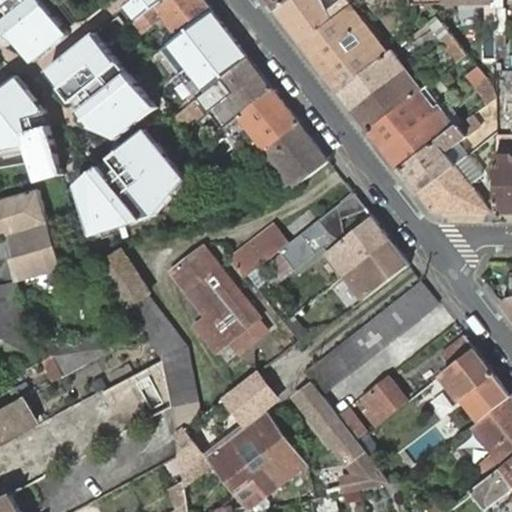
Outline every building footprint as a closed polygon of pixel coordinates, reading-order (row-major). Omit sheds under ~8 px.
[(75,32),(49,0),(0,0),(0,21),(20,39),(38,62),(75,32)] [(179,35),(213,9),(205,0),(165,0),(138,21),(146,32),(155,24),(160,29),(169,22),(179,35)] [(294,0),(268,0),(276,10),(294,0)] [(331,11),(325,0),(294,0),(276,10),(303,45),(336,20),(351,8),(345,0),(340,4),(331,11)] [(340,4),(338,0),(325,0),(331,11),(340,4)] [(496,0),(446,0),(447,5),(447,12),(447,17),(455,17),(454,12),(454,5),(496,5),(496,0)] [(511,0),(496,0),(496,5),(496,12),(496,36),(507,36),(506,15),(511,14),(511,0)] [(389,53),(351,8),(336,20),(303,45),(340,92),(389,53)] [(447,27),(438,16),(430,23),(444,42),(453,35),(447,27)] [(122,142),(169,104),(113,40),(100,27),(46,71),(92,129),(122,142)] [(453,35),(444,42),(459,61),(468,54),(453,35)] [(394,49),(389,53),(340,92),(355,112),(402,75),(392,62),(400,56),(394,49)] [(511,49),(500,50),(500,67),(511,67),(511,49)] [(199,117),(209,109),(224,128),(241,115),(275,89),(251,58),(190,106),(199,117)] [(467,77),(474,86),(487,76),(480,67),(467,77)] [(18,75),(0,89),(0,148),(29,144),(32,154),(34,164),(40,180),(65,177),(53,123),(29,130),(25,116),(48,110),(18,75)] [(402,75),(355,112),(370,131),(417,94),(423,89),(425,89),(419,81),(412,87),(402,75)] [(474,86),(488,104),(497,98),(497,89),(487,76),(474,86)] [(301,123),(275,89),(241,115),(267,149),(301,123)] [(426,105),(432,101),(423,89),(417,94),(426,105)] [(417,94),(370,131),(386,151),(418,127),(420,129),(444,110),(445,109),(436,97),(432,101),(426,105),(417,94)] [(447,115),(444,110),(420,129),(418,127),(386,151),(401,170),(448,135),(438,123),(447,115)] [(482,125),(474,115),(448,135),(401,170),(420,194),(457,164),(468,155),(459,143),(482,125)] [(331,161),(301,123),(267,149),(279,165),(291,180),(297,186),(331,161)] [(103,161),(73,183),(90,242),(164,219),(196,176),(152,125),(103,161)] [(498,213),(511,213),(511,155),(505,156),(505,147),(498,147),(498,213)] [(468,155),(457,164),(420,194),(433,212),(494,213),(473,185),(484,176),(468,155)] [(0,237),(50,222),(40,189),(8,197),(0,198),(0,237)] [(392,240),(357,195),(330,215),(349,239),(330,254),(346,276),(392,240)] [(65,268),(50,222),(0,237),(0,362),(37,357),(35,344),(22,285),(20,280),(47,273),(65,268)] [(250,276),(291,245),(276,225),(235,256),(250,276)] [(298,273),(319,256),(305,239),(284,256),(298,273)] [(411,264),(392,240),(346,276),(365,300),(411,264)] [(262,317),(206,246),(173,272),(208,316),(197,325),(218,351),(231,341),(240,352),(268,330),(259,319),(262,317)] [(152,295),(124,253),(104,267),(131,309),(152,295)] [(346,276),(330,254),(320,262),(337,283),(346,276)] [(89,263),(84,266),(91,277),(97,273),(89,263)] [(439,300),(423,280),(307,371),(324,392),(440,302),(439,300)] [(511,296),(510,297),(503,302),(511,313),(511,296)] [(152,299),(131,315),(143,330),(151,342),(163,358),(163,360),(171,406),(171,408),(177,439),(187,430),(201,419),(189,349),(152,299)] [(143,330),(35,344),(37,357),(51,355),(85,350),(115,346),(151,342),(143,330)] [(453,367),(476,348),(467,336),(443,354),(453,367)] [(51,355),(41,360),(53,382),(64,376),(91,361),(116,348),(115,346),(85,350),(51,355)] [(464,401),(497,375),(476,348),(453,367),(443,374),(464,401)] [(163,360),(40,426),(61,465),(171,406),(163,360)] [(187,430),(177,439),(184,481),(185,489),(214,467),(249,511),(308,464),(270,406),(279,394),(259,373),(224,401),(243,426),(205,454),(187,430)] [(102,377),(91,383),(96,391),(106,385),(102,377)] [(377,423),(408,399),(391,378),(365,399),(372,408),(368,411),(377,423)] [(436,380),(410,400),(415,406),(440,386),(436,380)] [(339,415),(314,384),(297,397),(357,475),(342,478),(344,493),(363,490),(394,483),(366,449),(359,440),(339,415)] [(0,410),(25,397),(19,387),(0,397),(0,410)] [(511,396),(474,427),(501,462),(490,470),(494,475),(511,460),(511,396)] [(0,442),(38,422),(25,397),(0,410),(0,442)] [(350,407),(339,415),(359,440),(370,432),(350,407)] [(511,511),(511,460),(494,475),(473,491),(488,511),(511,511)] [(168,490),(177,507),(187,502),(185,489),(184,481),(168,490)] [(488,511),(473,491),(449,510),(449,511),(488,511)] [(0,511),(22,511),(13,493),(0,499),(0,511)] [(335,495),(323,498),(326,511),(331,511),(338,510),(335,495)] [(177,507),(167,511),(188,511),(187,502),(177,507)]
